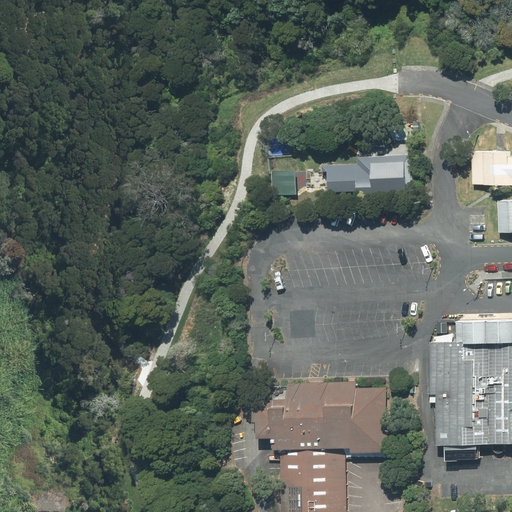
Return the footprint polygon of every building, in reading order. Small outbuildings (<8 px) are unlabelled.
[(496,151),(472,151),(472,184),(511,184),(511,156),(511,151),(496,151)] [(413,155),(361,158),(361,164),(327,166),(327,178),(332,178),(333,192),(363,191),(363,202),(415,199),(413,155)] [(300,171),(276,172),(276,195),(301,195),(300,171)] [(511,200),(502,200),(502,232),(511,231),(511,200)] [(511,449),(511,336),(437,340),(443,453),(511,449)] [(401,387),(282,393),(286,460),(404,454),(401,387)] [(355,511),(352,460),(290,463),(292,511),(355,511)]
